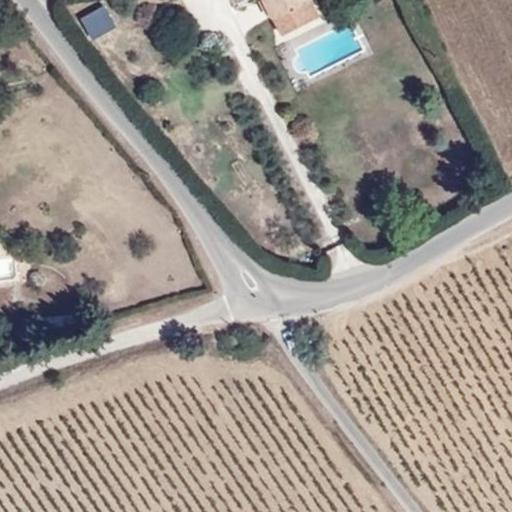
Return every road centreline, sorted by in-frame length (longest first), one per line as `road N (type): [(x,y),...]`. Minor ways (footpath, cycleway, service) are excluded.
road 1 (residential): [(25,0),(260,298)]
road 2 (residential): [(260,298),(0,382)]
road 3 (residential): [(511,201),(361,282),(260,298)]
road 4 (unclassified): [(417,511),(260,298)]
